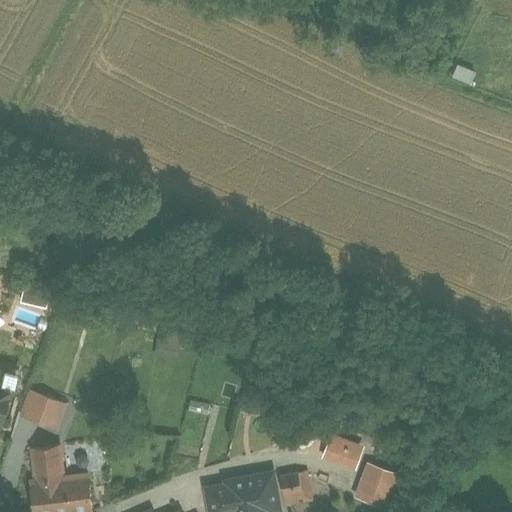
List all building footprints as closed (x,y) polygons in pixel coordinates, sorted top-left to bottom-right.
[(26,282),(21,302),(48,308),(52,288),(26,282)] [(35,332),(39,317),(18,311),(14,325),(35,332)] [(7,370),(3,385),(13,388),(16,388),(20,373),(7,370)] [(0,384),(0,428),(2,429),(13,388),(3,385),(0,384)] [(56,399),(39,393),(30,419),(47,425),(56,399)] [(333,434),(324,458),(356,469),(357,466),(362,453),(365,446),(333,434)] [(34,476),(30,476),(34,511),(45,511),(95,506),(90,469),(66,472),(63,443),(31,447),(34,476)] [(367,461),(355,496),(387,508),(399,473),(367,461)] [(308,470),(280,475),(285,506),(313,502),(308,470)] [(223,482),(205,485),(209,511),(281,511),(276,472),(223,482)]
